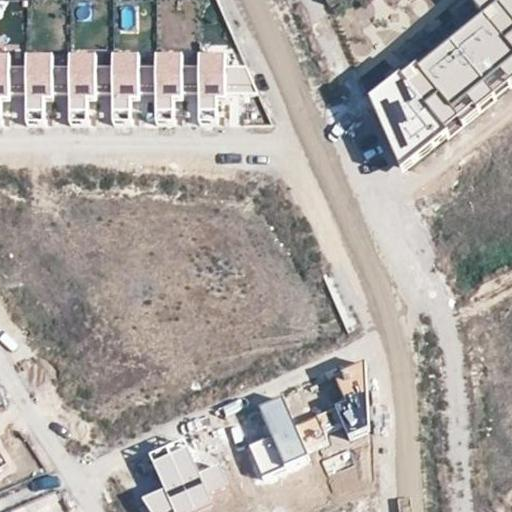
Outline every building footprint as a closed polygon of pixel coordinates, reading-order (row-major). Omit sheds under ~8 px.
[(511,88),(511,0),(485,0),(476,7),(481,14),(411,71),(371,104),(403,178),(511,88)] [(11,60),(0,60),(0,117),(2,118),(2,98),(28,98),(27,70),(11,70),(11,60)] [(54,60),(27,60),(27,70),(28,98),(28,117),(45,117),(45,98),(71,98),(71,70),(54,70),(54,60)] [(97,60),(71,60),(71,70),(71,98),(71,116),(88,116),(88,96),(114,96),(114,70),(97,70),(97,60)] [(140,60),(114,60),(114,70),(114,96),(114,116),(132,116),(132,96),(157,96),(157,70),(140,70),(140,60)] [(184,60),(157,60),(157,70),(157,96),(157,116),(175,116),(175,96),(200,96),(200,70),(184,70),(184,60)] [(227,60),(200,60),(200,70),(200,96),(200,116),(218,116),(218,96),(258,96),(246,70),(227,70),(227,60)] [(369,430),(365,363),(334,377),(346,404),(324,414),(295,427),(306,451),(328,442),(324,433),(342,425),(348,439),(369,430)] [(295,427),(283,399),(259,410),(271,437),(261,441),(248,447),(262,478),(309,458),(306,451),(295,427)] [(188,450),(170,458),(190,504),(229,488),(220,467),(210,471),(199,476),(188,450)] [(0,474),(9,469),(0,455),(0,474)] [(172,511),(190,504),(170,458),(152,465),(163,492),(154,496),(141,502),(147,511),(172,511)]
